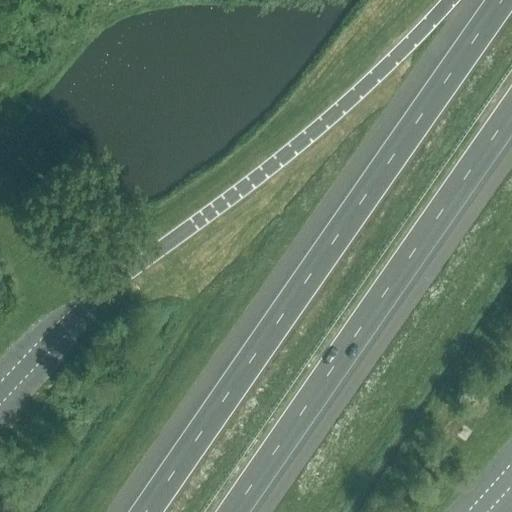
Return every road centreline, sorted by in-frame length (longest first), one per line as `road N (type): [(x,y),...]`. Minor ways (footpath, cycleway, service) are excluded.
road 1 (motorway): [(501,0),(143,511)]
road 2 (motorway): [(234,511),(511,111)]
road 3 (motorway): [(456,0),(433,28),(192,225)]
